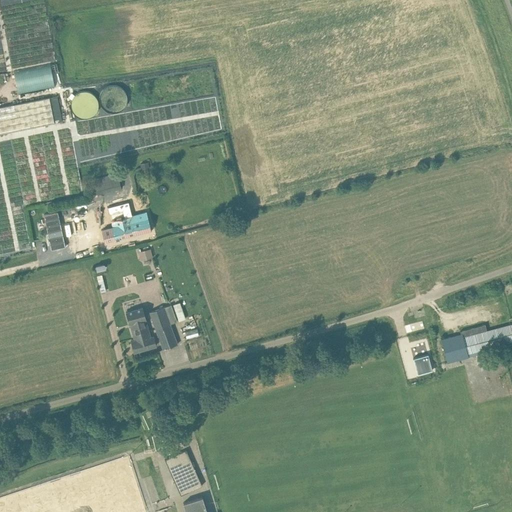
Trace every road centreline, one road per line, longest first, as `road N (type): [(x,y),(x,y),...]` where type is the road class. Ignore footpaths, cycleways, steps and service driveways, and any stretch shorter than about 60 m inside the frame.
road 1 (unclassified): [(0,419),(511,268)]
road 2 (track): [(511,124),(475,0)]
